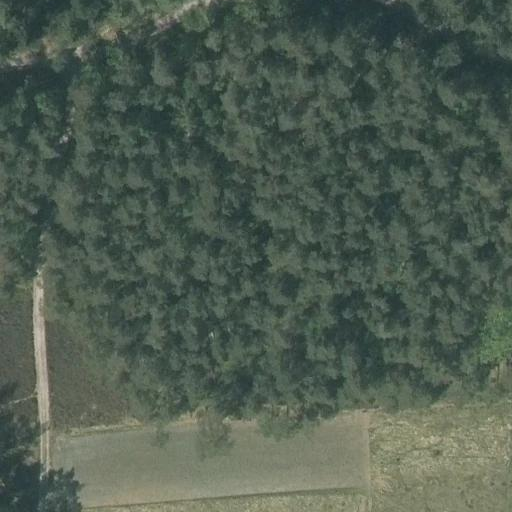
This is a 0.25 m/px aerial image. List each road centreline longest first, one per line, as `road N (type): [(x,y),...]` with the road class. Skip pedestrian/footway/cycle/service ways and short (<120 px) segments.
road 1 (track): [(38,511),(37,262)]
road 2 (track): [(205,0),(59,57),(0,68)]
road 3 (track): [(37,262),(59,57)]
